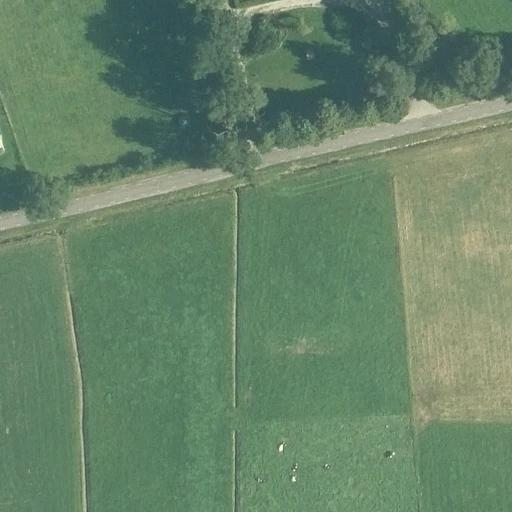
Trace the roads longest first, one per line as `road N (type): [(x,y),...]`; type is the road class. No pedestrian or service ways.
road 1 (unclassified): [(0,223),(511,102)]
road 2 (unknown): [(254,163),(230,19),(306,0)]
road 3 (unknown): [(381,0),(424,123)]
